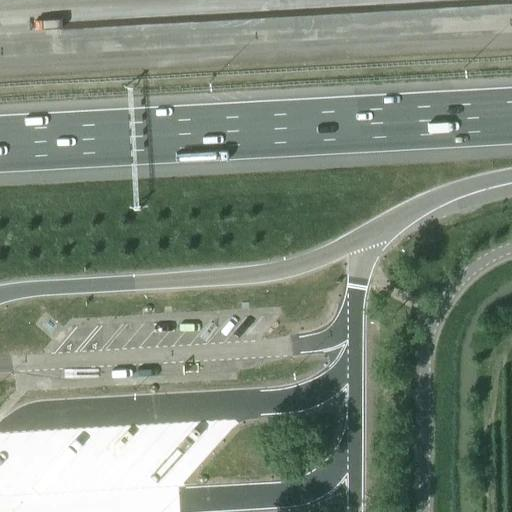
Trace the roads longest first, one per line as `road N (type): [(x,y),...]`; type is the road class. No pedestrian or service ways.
road 1 (motorway): [(0,145),(511,117)]
road 2 (motorway): [(511,17),(0,45)]
road 3 (unclassified): [(511,251),(456,288),(437,318),(425,365),(428,511)]
road 4 (motorway): [(364,242),(439,197),(511,181)]
